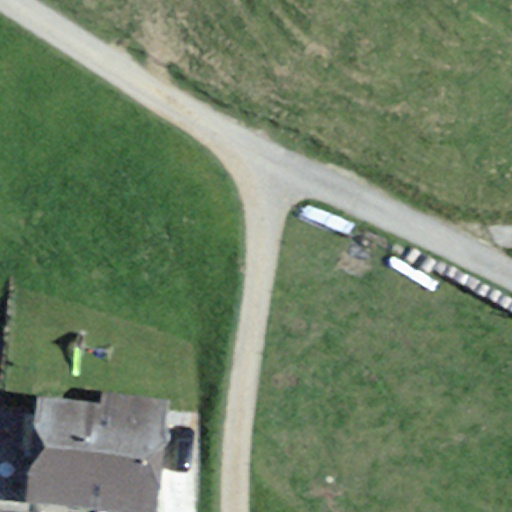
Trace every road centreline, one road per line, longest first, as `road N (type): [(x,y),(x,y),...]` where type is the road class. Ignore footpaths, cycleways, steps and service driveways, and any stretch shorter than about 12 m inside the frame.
road 1 (unclassified): [(42,0),(244,123),(511,268)]
road 2 (track): [(244,123),(263,244),(244,511)]
